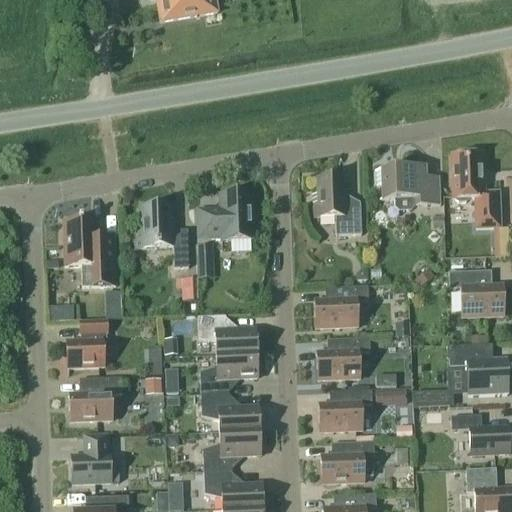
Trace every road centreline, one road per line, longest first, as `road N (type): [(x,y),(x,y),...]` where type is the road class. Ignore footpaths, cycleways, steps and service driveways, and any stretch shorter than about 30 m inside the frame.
road 1 (unclassified): [(0,125),(511,38)]
road 2 (residential): [(291,511),(277,155)]
road 3 (residential): [(33,195),(277,155)]
road 4 (residential): [(277,155),(511,116)]
road 5 (residential): [(42,418),(33,195)]
